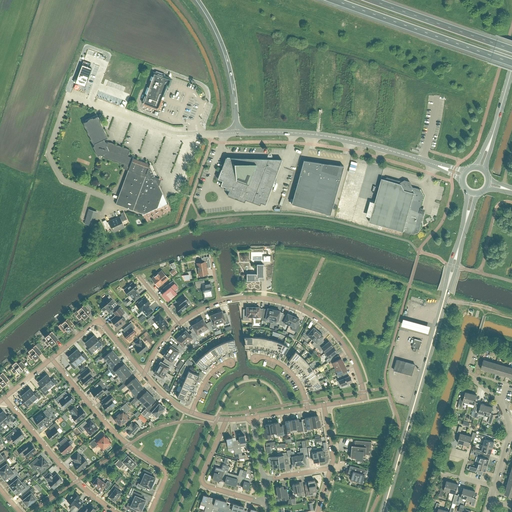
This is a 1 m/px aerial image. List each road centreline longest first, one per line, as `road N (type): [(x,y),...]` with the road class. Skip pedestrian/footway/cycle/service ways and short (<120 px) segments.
road 1 (secondary): [(382,511),(444,297)]
road 2 (residential): [(150,511),(164,470),(119,438),(51,358)]
road 3 (primary): [(237,132),(325,136),(433,164)]
road 4 (motorway): [(333,0),(511,62)]
road 5 (residential): [(115,511),(74,480),(4,397)]
road 6 (residential): [(323,404),(363,397),(361,384),(342,343),(299,308)]
road 7 (motorway): [(511,49),(371,0)]
road 8 (motorway): [(197,0),(231,75),(237,132)]
road 9 (residential): [(266,499),(202,483),(226,419)]
road 10 (residential): [(51,358),(98,319),(143,373)]
